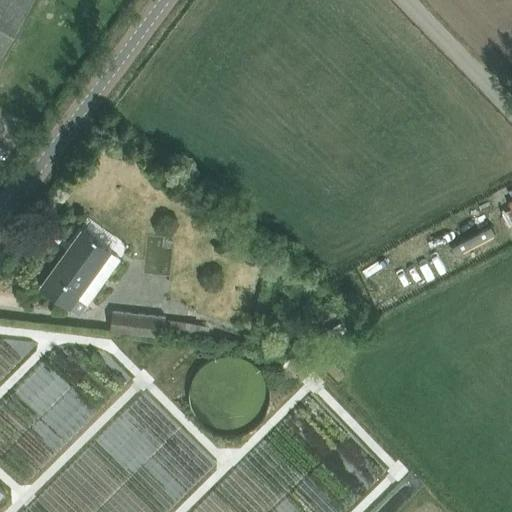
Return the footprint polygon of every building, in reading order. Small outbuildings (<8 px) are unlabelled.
[(0,0),(0,53),(31,0),(0,0)] [(511,200),(509,203),(511,208),(503,213),(510,225),(511,223),(511,200)] [(41,285),(41,286),(57,298),(70,307),(80,315),(121,259),(110,251),(98,242),(96,241),(97,240),(94,237),(93,238),(81,230),(71,245),(41,285)] [(367,321),(360,307),(340,316),(342,319),(307,339),(292,340),(293,352),(314,348),(332,339),(347,329),(348,331),(367,321)] [(162,335),(197,336),(209,336),(210,325),(198,323),(198,321),(165,318),(166,314),(112,309),(110,331),(162,335)]
